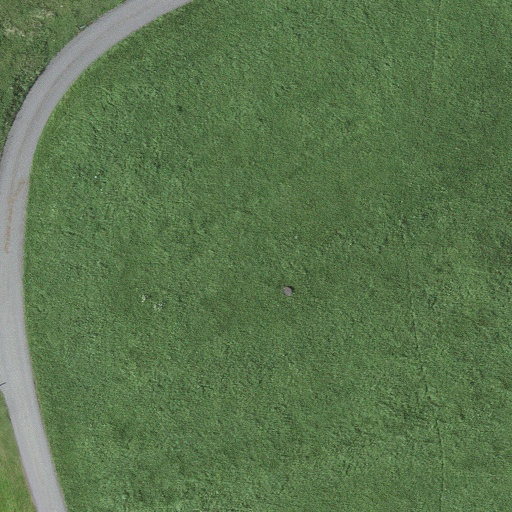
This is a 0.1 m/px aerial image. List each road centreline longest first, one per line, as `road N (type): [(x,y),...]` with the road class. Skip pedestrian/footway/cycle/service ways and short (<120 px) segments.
road 1 (track): [(0,266),(20,141),(66,66),(125,20),(170,0)]
road 2 (track): [(0,350),(56,511)]
